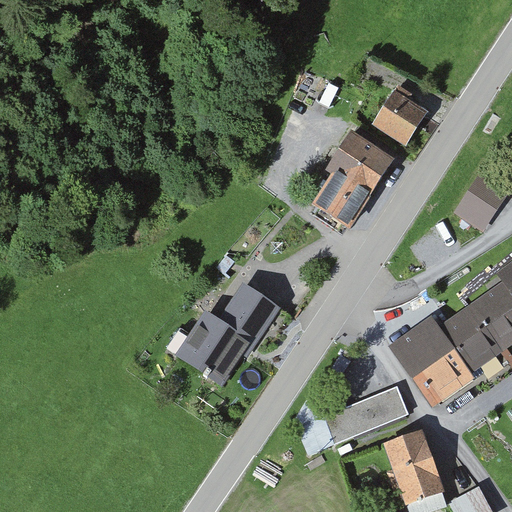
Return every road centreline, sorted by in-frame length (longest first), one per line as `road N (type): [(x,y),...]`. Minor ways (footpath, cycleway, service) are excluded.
road 1 (tertiary): [(511,43),(200,511)]
road 2 (track): [(506,511),(459,449),(434,437),(343,297)]
